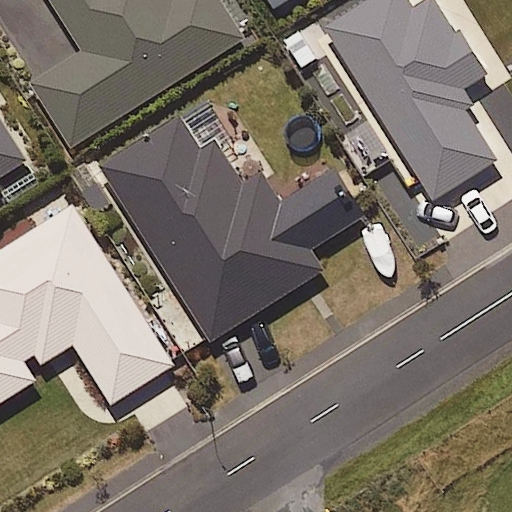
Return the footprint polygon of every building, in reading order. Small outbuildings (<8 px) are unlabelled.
[(52,0),(86,55),(51,76),(35,86),(74,150),(249,44),(222,0),(52,0)] [(272,0),(280,12),(299,0),(272,0)] [(443,0),(419,15),(409,0),(383,0),(328,35),(435,206),(502,165),(471,116),(477,112),(468,97),(494,81),(443,0)] [(0,184),(32,164),(0,114),(0,194),(2,193),(0,190),(0,184)] [(206,151),(186,120),(105,171),(214,345),(339,267),(295,198),(284,205),(266,176),(248,187),(229,158),(206,151)] [(177,369),(78,211),(0,260),(0,410),(40,385),(35,375),(79,348),(116,407),(177,369)]
